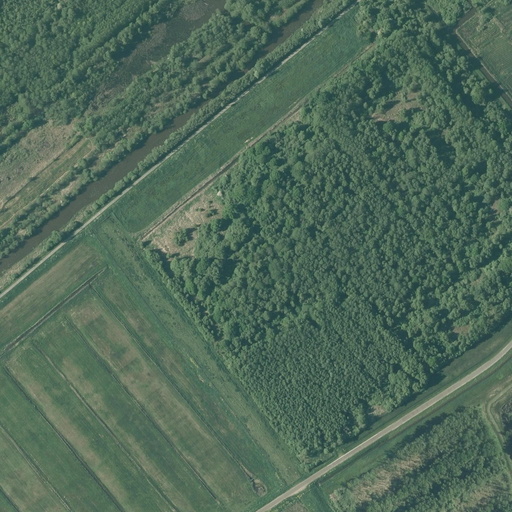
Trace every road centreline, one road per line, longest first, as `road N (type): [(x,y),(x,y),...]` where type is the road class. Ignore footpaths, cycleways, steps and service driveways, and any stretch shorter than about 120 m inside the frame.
road 1 (unclassified): [(302,485),(511,343)]
road 2 (track): [(418,0),(511,115)]
